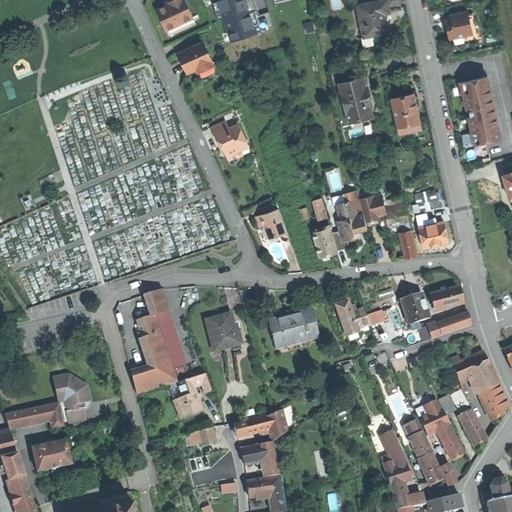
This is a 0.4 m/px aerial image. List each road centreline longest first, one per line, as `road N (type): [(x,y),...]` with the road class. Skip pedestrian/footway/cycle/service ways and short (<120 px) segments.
road 1 (residential): [(53,511),(144,469),(105,300),(176,278),(255,282)]
road 2 (residential): [(255,282),(250,249),(135,0)]
road 3 (residential): [(417,0),(472,260)]
road 4 (residential): [(255,282),(472,260)]
